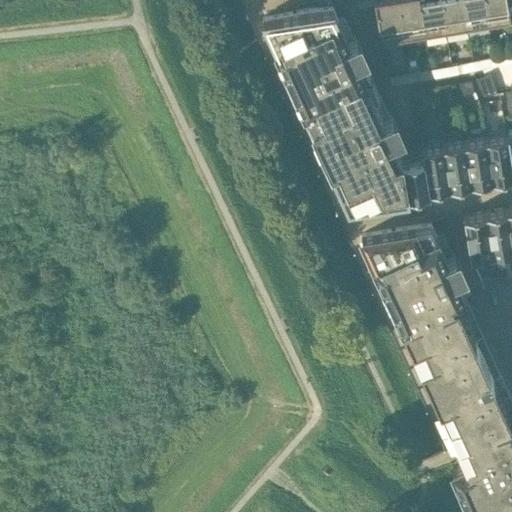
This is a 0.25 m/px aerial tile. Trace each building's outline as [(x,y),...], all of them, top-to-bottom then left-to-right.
[(402,36),(396,0),(374,0),(381,40),(402,36)] [(424,33),(418,0),(396,0),(402,36),(424,33)] [(445,29),(440,0),(418,0),(424,33),(445,29)] [(466,26),(462,0),(440,0),(445,29),(466,26)] [(488,22),(483,0),(462,0),(466,26),(488,22)] [(483,0),(488,22),(510,19),(509,7),(507,0),(483,0)] [(446,254),(430,219),(419,195),(417,189),(417,188),(416,188),(392,134),(391,134),(390,130),(397,127),(397,128),(399,127),(393,116),(392,116),(392,117),(385,120),(383,116),(366,77),(356,56),(354,52),(361,49),(363,48),(357,37),(356,38),(349,41),(347,37),(348,37),(332,2),(262,14),(247,16),(443,447),(455,472),(472,511),(507,511),(511,510),(511,412),(510,414),(457,297),(464,293),(454,272),(452,268),(460,265),(461,265),(456,253),(454,254),(455,255),(448,258),(446,254)] [(511,52),(472,61),(474,69),(511,60),(511,52)] [(465,62),(389,75),(393,82),(467,70),(465,62)] [(511,173),(511,161),(507,132),(486,136),(492,177),(511,173)] [(492,177),(486,136),(464,139),(471,180),(492,177)] [(450,184),(443,143),(442,137),(429,139),(430,145),(421,146),(422,154),(426,187),(426,188),(450,184)] [(471,180),(464,139),(443,143),(450,184),(471,180)] [(511,247),(511,234),(507,206),(485,210),(492,251),(511,247)] [(492,251),(485,210),(463,213),(470,255),(492,251)] [(500,274),(496,275),(497,284),(509,282),(508,277),(500,274)] [(497,284),(496,275),(484,277),(485,286),(497,284)]
